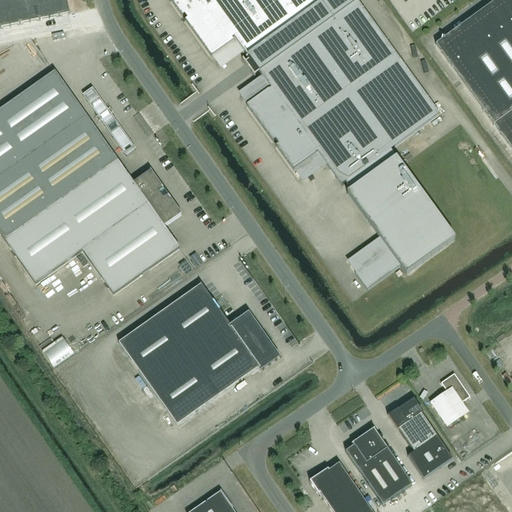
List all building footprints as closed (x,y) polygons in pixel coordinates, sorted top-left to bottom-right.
[(66,0),(0,0),(0,29),(69,15),(66,0)] [(172,0),(170,1),(183,18),(185,16),(187,20),(185,21),(212,58),(234,42),(232,40),(234,39),(248,58),(257,69),(252,73),(251,73),(254,77),(255,77),(255,76),(259,73),(271,89),(247,107),(273,144),(274,144),(276,142),(278,146),(276,147),(294,172),(318,155),(341,187),(345,184),(351,192),(347,194),(388,251),(355,275),(367,292),(400,268),(406,276),(455,241),(391,151),(394,148),(395,149),(439,116),(355,0),(172,0)] [(436,46),(494,126),(511,150),(511,0),(498,0),(445,39),(436,46)] [(182,215),(151,172),(150,172),(134,184),(133,184),(55,73),(0,111),(0,235),(35,286),(82,253),(113,296),(180,250),(164,227),(181,216),(182,215)] [(136,150),(93,89),(83,96),(126,157),(136,150)] [(84,285),(89,282),(85,276),(80,279),(84,285)] [(260,371),(278,358),(248,316),(231,328),(201,286),(119,344),(177,427),(259,369),(260,371)] [(36,335),(46,329),(40,320),(31,326),(36,335)] [(47,343),(50,349),(60,345),(57,339),(47,343)] [(70,347),(50,356),(54,364),(74,354),(70,347)] [(447,393),(430,404),(447,429),(469,414),(462,404),(470,399),(454,375),(441,384),(447,393)] [(452,460),(414,404),(416,402),(400,413),(398,410),(388,417),(397,431),(398,431),(414,453),(408,457),(423,480),(452,460)] [(383,507),(412,487),(374,431),(375,431),(374,430),(352,446),(353,446),(354,448),(346,453),(383,507)] [(371,511),(339,465),(329,472),(328,470),(310,483),(318,496),(320,495),(331,511),(371,511)] [(233,511),(220,493),(193,511),(233,511)]
